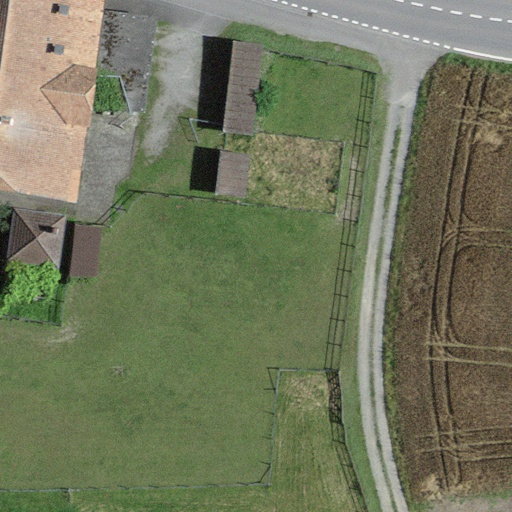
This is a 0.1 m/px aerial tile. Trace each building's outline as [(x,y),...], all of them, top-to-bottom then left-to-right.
[(0,0),(0,177),(49,184),(74,0),(0,0)] [(94,13),(81,105),(132,112),(145,20),(94,13)] [(257,51),(230,47),(220,136),(246,139),(257,51)] [(243,160),(215,157),(212,196),(239,198),(243,160)] [(22,217),(17,259),(57,265),(63,223),(22,217)] [(100,232),(73,230),(69,280),(96,282),(100,232)]
